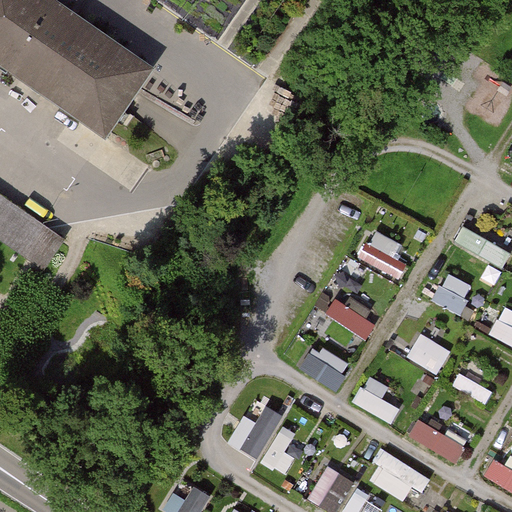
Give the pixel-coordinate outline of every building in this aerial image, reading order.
[(43,0),(0,0),(0,74),(103,149),(154,80),(43,0)] [(502,125),(511,105),(511,80),(508,78),(500,92),(489,86),(475,110),(502,125)] [(0,232),(50,264),(71,232),(0,186),(0,232)] [(509,264),(511,257),(511,243),(467,222),(458,240),(509,264)] [(402,277),(411,261),(397,253),(404,241),(379,226),(363,255),(402,277)] [(448,270),(437,300),(464,309),(474,279),(448,270)] [(370,337),(379,322),(339,296),(330,311),(370,337)] [(511,320),(501,315),(494,330),(511,339),(511,320)] [(411,355),(441,372),(455,348),(424,331),(411,355)] [(342,386),(354,359),(315,341),(303,369),(342,386)] [(465,369),(458,382),(489,400),(497,388),(465,369)] [(395,421),(404,406),(385,396),(392,384),(373,373),(358,399),(395,421)] [(257,429),(246,423),(237,440),(265,454),(282,421),(266,412),(257,429)] [(423,416),(413,432),(460,460),(469,444),(423,416)] [(289,439),(274,461),(294,476),(310,454),(289,439)] [(423,504),(438,474),(388,450),(373,480),(423,504)] [(488,473),(511,486),(511,464),(497,457),(488,473)] [(336,511),(338,511),(360,480),(333,462),(311,495),(336,511)] [(361,481),(344,511),(379,511),(388,495),(361,481)] [(191,498),(175,489),(166,508),(173,511),(203,511),(215,491),(199,483),(191,498)]
